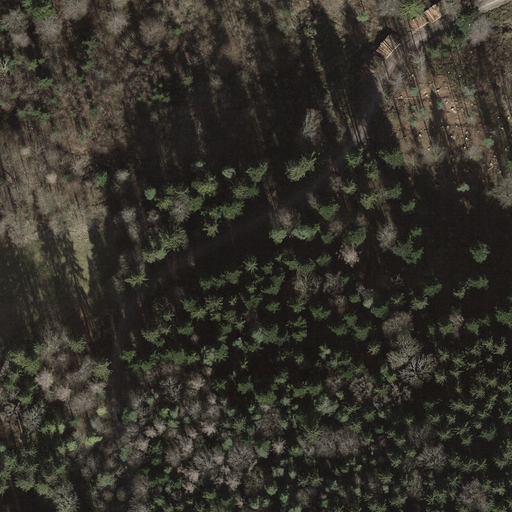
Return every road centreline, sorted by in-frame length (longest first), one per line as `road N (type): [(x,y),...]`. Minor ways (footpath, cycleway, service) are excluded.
road 1 (track): [(499,0),(398,59),(364,129),(324,179),(157,275),(121,326),(113,402)]
road 2 (track): [(511,335),(297,345),(113,402)]
road 3 (track): [(113,402),(59,399),(0,357)]
